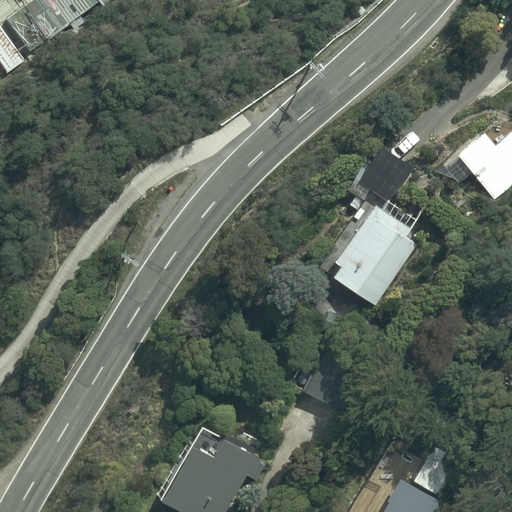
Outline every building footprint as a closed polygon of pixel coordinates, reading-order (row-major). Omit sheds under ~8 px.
[(48,0),(30,0),(7,18),(31,52),(68,25),(48,0)] [(0,24),(0,61),(7,73),(25,61),(0,24)] [(454,141),(431,160),(450,169),(455,175),(469,164),(491,191),(511,173),(511,121),(511,120),(492,135),(480,120),(467,130),(468,132),(455,142),(454,141)] [(371,141),(349,173),(366,185),(375,173),(385,181),(409,146),(386,130),(376,145),(371,141)] [(372,186),(331,245),(337,249),(330,260),(371,289),(414,226),(402,218),(407,210),(372,186)] [(300,364),(289,382),(324,403),(341,375),(319,362),(313,372),(300,364)] [(261,450),(198,412),(154,483),(201,511),(212,511),(243,462),(250,467),(261,450)] [(432,443),(416,470),(440,485),(457,458),(432,443)] [(429,511),(440,494),(398,468),(384,490),(386,491),(373,511),(429,511)]
